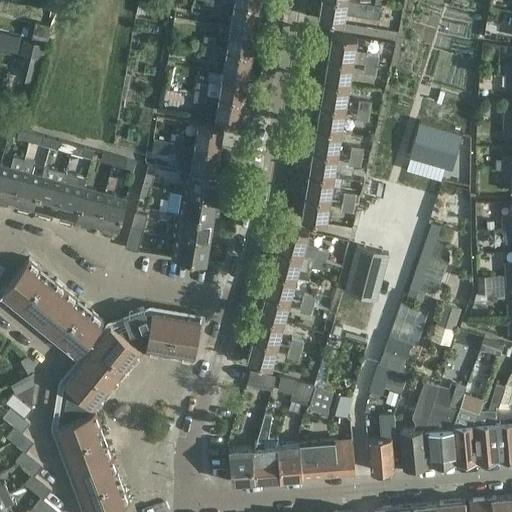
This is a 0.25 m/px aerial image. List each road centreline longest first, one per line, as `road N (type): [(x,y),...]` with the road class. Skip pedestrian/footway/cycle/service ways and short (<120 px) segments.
road 1 (residential): [(511,471),(189,499)]
road 2 (residential): [(227,298),(275,122),(291,0)]
road 3 (residential): [(227,298),(104,281),(53,248),(0,233)]
road 4 (residential): [(69,511),(38,408),(53,351),(0,304)]
road 5 (residential): [(189,499),(185,466),(227,298)]
